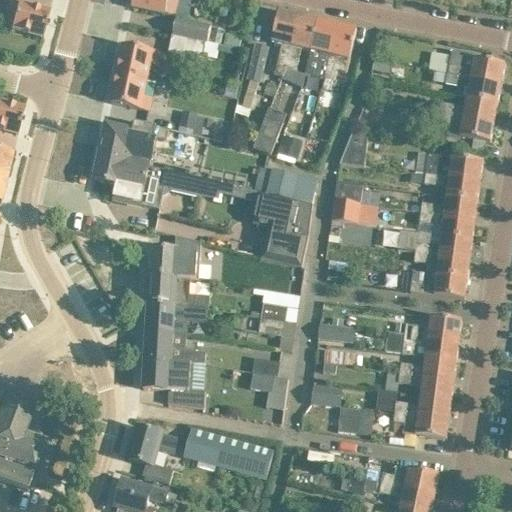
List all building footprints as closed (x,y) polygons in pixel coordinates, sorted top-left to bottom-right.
[(133,0),(132,8),(151,12),(174,17),(178,0),(133,0)] [(181,0),(178,12),(189,15),(193,0),(181,0)] [(49,14),(30,9),(9,3),(8,9),(6,17),(5,19),(3,26),(3,28),(3,29),(43,39),(49,14)] [(275,78),(284,79),(292,48),(299,18),(279,14),(272,44),(283,46),(275,78)] [(311,52),(318,23),(299,18),(292,48),(284,79),(283,81),(303,90),(306,76),(297,74),(302,50),(311,52)] [(177,21),(169,55),(202,63),(206,45),(209,45),(209,42),(212,29),(177,21)] [(337,27),(318,23),(311,52),(306,76),(324,80),(330,57),(337,27)] [(357,32),(337,27),(330,57),(324,80),(335,83),(337,72),(347,74),(350,61),(357,32)] [(217,52),(229,55),(230,48),(218,45),(217,52)] [(125,47),(118,76),(146,82),(150,66),(159,68),(162,55),(125,47)] [(249,81),(260,83),(268,49),(257,47),(249,81)] [(453,52),(449,76),(502,86),(506,66),(477,61),(478,57),(453,52)] [(394,66),(374,62),(372,73),(391,77),(394,66)] [(143,98),(146,82),(118,76),(112,105),(132,110),(149,113),(152,100),(143,98)] [(456,97),(468,99),(498,105),(502,86),(449,76),(447,86),(458,88),(456,97)] [(226,97),(236,99),(239,86),(228,84),(226,97)] [(279,88),(268,84),(264,96),(275,100),(279,88)] [(442,104),(441,115),(464,119),(495,125),(498,105),(468,99),(466,109),(442,104)] [(0,130),(18,135),(25,110),(0,103),(0,130)] [(250,163),(260,167),(265,154),(271,156),(287,117),(270,110),(250,163)] [(196,117),(181,114),(178,128),(192,131),(196,117)] [(464,119),(441,115),(439,124),(450,127),(448,136),(491,144),(495,125),(464,119)] [(202,130),(210,132),(211,123),(203,122),(202,130)] [(107,127),(101,155),(127,160),(137,162),(150,165),(152,166),(158,140),(167,142),(170,132),(146,127),(144,135),(142,135),(127,132),(107,127)] [(0,144),(15,148),(18,136),(0,131),(0,144)] [(352,134),(339,167),(363,170),(368,136),(352,134)] [(278,155),(298,162),(304,143),(284,137),(278,155)] [(0,177),(7,179),(13,155),(0,151),(0,177)] [(145,187),(164,192),(169,173),(164,172),(149,169),(150,165),(137,162),(127,160),(101,155),(95,182),(100,183),(108,185),(118,187),(115,202),(141,207),(145,187)] [(427,176),(427,177),(480,184),(483,164),(420,156),(418,175),(427,176)] [(272,172),(267,197),(313,208),(317,184),(272,172)] [(232,188),(169,173),(164,192),(201,200),(202,198),(218,202),(220,195),(259,203),(260,196),(261,194),(237,189),(232,188)] [(448,189),(446,200),(477,204),(480,184),(427,177),(425,186),(448,189)] [(338,184),(335,203),(361,207),(364,188),(338,184)] [(313,208),(267,197),(260,196),(253,226),(269,230),(262,261),(302,270),(309,240),(313,208)] [(422,205),(421,216),(444,220),(475,224),(477,204),(446,200),(445,208),(422,205)] [(335,203),(332,223),(358,227),(361,207),(335,203)] [(443,229),(441,239),(472,243),(475,224),(444,220),(421,216),(420,226),(443,229)] [(417,244),(416,254),(416,256),(470,263),(472,243),(441,239),(440,247),(417,244)] [(152,251),(151,279),(176,281),(191,281),(192,267),(211,267),(212,254),(152,251)] [(436,276),(436,279),(467,283),(470,263),(416,256),(416,254),(398,252),(397,263),(415,266),(415,264),(428,266),(426,275),(436,276)] [(151,279),(149,307),(190,309),(195,310),(210,310),(210,299),(191,298),(191,281),(176,281),(151,279)] [(467,283),(436,279),(435,286),(412,284),(411,294),(465,302),(467,283)] [(264,307),(262,320),(297,326),(301,300),(282,296),(255,291),(254,297),(264,299),(263,306),(264,307)] [(149,307),(147,335),(173,336),(188,337),(189,324),(208,326),(209,323),(210,310),(195,310),(190,309),(149,307)] [(333,319),(333,327),(342,328),(343,321),(333,319)] [(407,327),(406,335),(428,338),(460,342),(462,323),(431,319),(429,330),(407,327)] [(297,326),(262,320),(259,335),(282,339),(280,352),(293,354),(297,326)] [(396,324),(395,333),(404,335),(406,325),(396,324)] [(321,326),(319,341),(355,346),(357,330),(342,328),(333,327),(321,326)] [(147,335),(146,362),(192,365),(206,367),(206,355),(187,353),(188,337),(173,336),(147,335)] [(403,356),(426,358),(457,362),(460,342),(428,338),(406,335),(403,356)] [(356,366),(362,367),(363,358),(357,357),(358,356),(327,352),(325,364),(356,368),(356,366)] [(402,365),(400,375),(423,378),(455,382),(457,362),(426,358),(424,368),(402,365)] [(272,379),(278,381),(281,365),(256,360),(253,376),(272,379)] [(192,365),(146,362),(144,391),(169,392),(169,406),(205,412),(206,393),(190,392),(192,365)] [(325,366),(324,374),(335,376),(336,367),(325,366)] [(422,388),(421,398),(452,402),(455,382),(423,378),(400,375),(388,374),(387,384),(422,388)] [(278,381),(272,379),(269,395),(286,398),(289,382),(278,381)] [(312,407),(341,410),(343,392),(314,389),(312,407)] [(0,423),(0,406),(4,395),(0,393),(0,481),(27,491),(33,476),(31,475),(33,470),(35,470),(46,440),(26,433),(0,423)] [(35,407),(4,395),(0,406),(0,423),(26,433),(35,407)] [(396,405),(395,414),(450,421),(452,402),(421,398),(419,409),(407,407),(396,405)] [(341,410),(338,435),(357,437),(360,412),(341,410)] [(450,421),(395,414),(394,425),(405,426),(403,436),(447,442),(450,421)] [(143,478),(170,486),(174,473),(163,470),(154,467),(158,452),(175,457),(176,452),(179,441),(138,429),(129,462),(147,467),(143,478)] [(192,432),(187,451),(185,459),(267,481),(274,454),(192,432)] [(312,451),(310,462),(334,466),(335,454),(312,451)] [(384,476),(382,485),(436,497),(440,477),(397,468),(395,478),(384,476)] [(178,498),(167,495),(123,482),(116,508),(120,509),(119,511),(146,511),(150,500),(175,508),(178,498)] [(403,499),(400,509),(412,511),(432,511),(436,497),(382,485),(366,482),(364,492),(380,495),(391,497),(403,499)]
